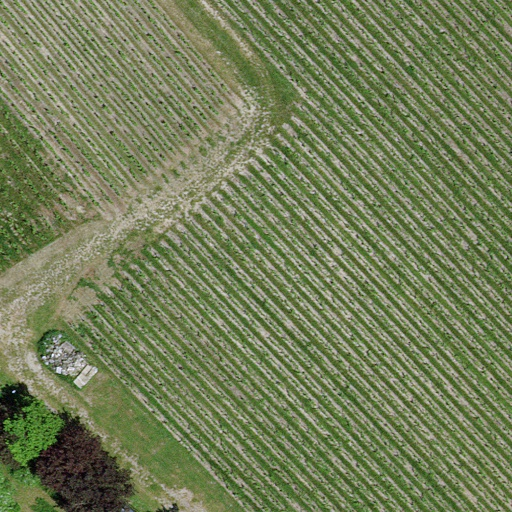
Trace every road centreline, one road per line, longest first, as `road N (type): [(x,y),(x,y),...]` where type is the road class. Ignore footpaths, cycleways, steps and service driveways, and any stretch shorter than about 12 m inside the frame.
road 1 (track): [(0,324),(177,206),(245,145),(273,99)]
road 2 (track): [(0,337),(179,511)]
